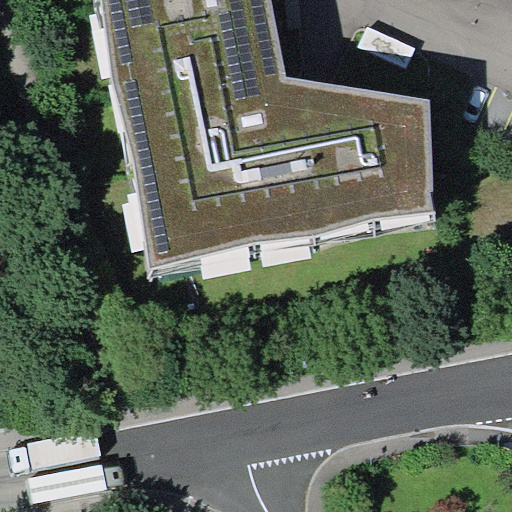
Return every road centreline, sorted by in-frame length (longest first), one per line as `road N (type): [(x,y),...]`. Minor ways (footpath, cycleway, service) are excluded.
road 1 (residential): [(511,382),(235,440)]
road 2 (residential): [(0,487),(123,462)]
